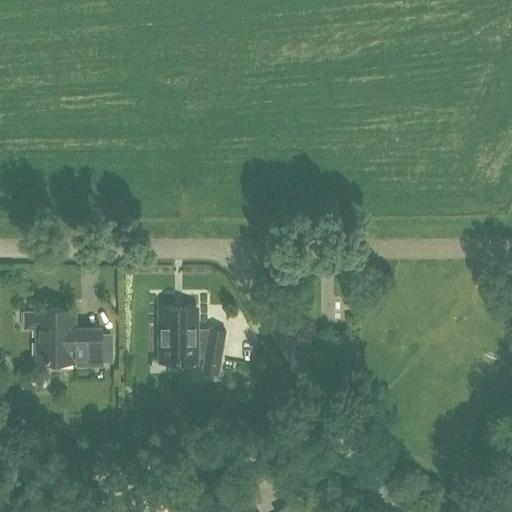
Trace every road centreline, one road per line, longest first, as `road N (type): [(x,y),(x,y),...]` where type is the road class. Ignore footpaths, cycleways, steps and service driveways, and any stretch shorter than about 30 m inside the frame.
road 1 (track): [(0,482),(306,445),(341,431)]
road 2 (residential): [(390,511),(229,248)]
road 3 (residential): [(511,248),(229,248)]
road 4 (residential): [(0,250),(229,248)]
